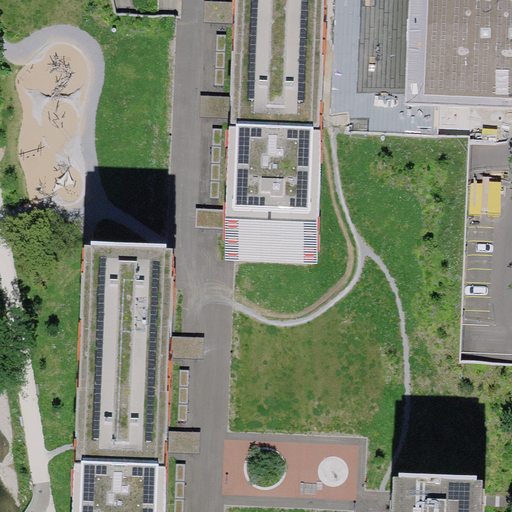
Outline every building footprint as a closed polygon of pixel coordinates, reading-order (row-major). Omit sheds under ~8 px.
[(243,28),(242,63),(316,66),(317,31),(326,31),(327,0),(236,0),(236,6),(235,28),(243,28)] [(511,0),(433,0),(430,98),(511,101),(511,0)] [(315,100),(316,66),(242,63),(241,97),(232,97),(231,119),(230,140),(239,140),(238,170),(239,170),(248,171),(310,173),(312,173),(313,143),(321,144),(323,101),(315,100)] [(248,171),(239,170),(239,173),(237,173),(237,192),(228,192),(227,218),(226,244),(234,244),(234,261),(239,261),(239,263),(303,265),(303,264),(308,264),(309,247),(317,247),(319,195),(311,195),(312,176),(310,176),(310,173),(248,171)] [(89,360),(87,394),(161,397),(163,363),(171,363),(172,341),(173,320),(164,320),(166,289),(91,286),(90,317),(82,316),(80,359),(89,360)] [(160,432),(161,397),(87,394),(86,429),(77,429),(76,472),(84,472),(83,502),(84,502),(155,505),(157,505),(158,475),(166,475),(167,454),(168,432),(160,432)] [(155,507),(155,505),(84,502),(84,504),(82,504),(82,511),(156,511),(157,507),(155,507)]
